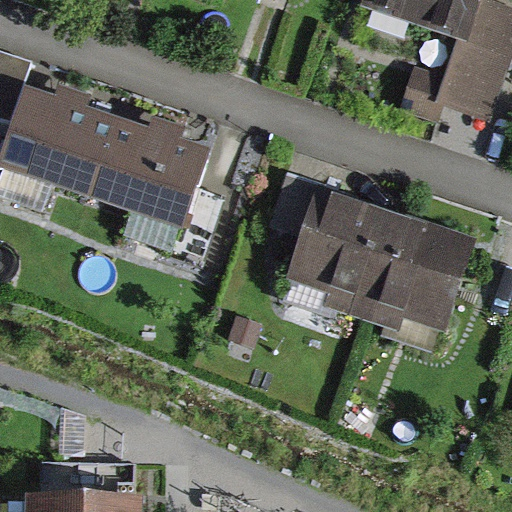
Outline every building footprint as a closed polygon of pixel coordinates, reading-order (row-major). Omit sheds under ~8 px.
[(476,0),(363,0),(359,13),(462,45),(476,0)] [(118,140),(25,108),(0,182),(0,188),(91,220),(118,140)] [(212,172),(118,140),(91,220),(184,251),(212,172)] [(391,218),(314,192),(280,290),(358,316),(391,218)] [(469,244),(391,218),(358,316),(435,342),(469,244)]
